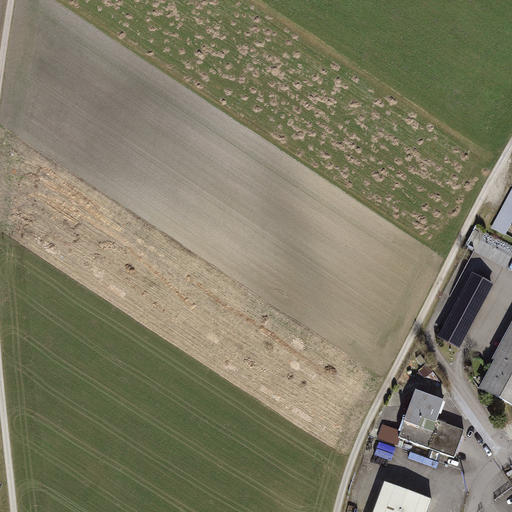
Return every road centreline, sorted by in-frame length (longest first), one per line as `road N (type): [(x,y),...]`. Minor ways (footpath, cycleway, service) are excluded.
road 1 (track): [(511,145),(390,376),(338,511)]
road 2 (track): [(13,511),(0,378)]
